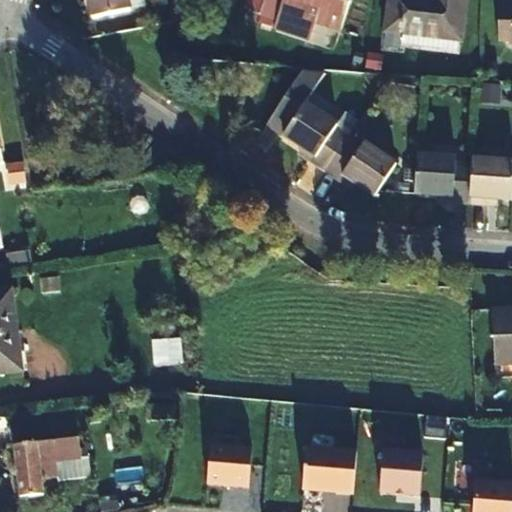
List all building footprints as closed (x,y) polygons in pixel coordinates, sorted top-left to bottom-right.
[(87,0),(92,27),(129,20),(125,0),(87,0)] [(356,0),(270,0),(264,23),(282,28),(280,36),(316,46),(321,26),(347,34),(356,0)] [(431,0),(396,0),(392,51),(409,51),(409,52),(466,57),(468,45),(472,0),(438,0),(438,1),(431,0)] [(511,7),(500,8),(501,53),(511,52),(511,7)] [(304,105),(325,72),(302,71),(266,125),(299,147),(313,156),(308,163),(324,174),(346,139),(360,118),(345,108),(334,125),(304,105)] [(324,174),(335,181),(339,175),(353,184),(371,196),(391,164),(361,145),(359,148),(346,139),(324,174)] [(313,156),(299,147),(294,154),(308,163),(313,156)] [(412,197),(433,198),(449,199),(449,206),(468,207),(471,168),(451,167),(451,160),(415,158),(412,197)] [(511,171),(471,168),(468,207),(489,209),(489,204),(510,206),(511,179),(511,171)] [(339,175),(335,181),(349,191),(353,184),(339,175)] [(192,269),(192,289),(208,287),(206,267),(192,269)] [(192,269),(126,278),(131,306),(153,302),(152,295),(192,289),(192,269)] [(0,377),(40,372),(27,292),(0,296),(0,377)] [(511,316),(492,318),(495,373),(511,371),(511,316)] [(155,369),(184,364),(181,339),(151,343),(155,369)] [(42,426),(13,428),(20,501),(43,498),(41,472),(58,471),(58,464),(88,461),(88,453),(82,453),(81,440),(44,443),(42,426)] [(247,493),(251,453),(209,449),(206,489),(247,493)] [(301,493),(352,499),(356,457),(305,453),(301,493)] [(422,459),(382,456),(379,498),(395,499),(396,497),(402,497),(402,500),(419,501),(422,459)] [(60,465),(62,482),(91,479),(89,462),(60,465)] [(511,511),(511,487),(474,485),(472,511),(511,511)]
